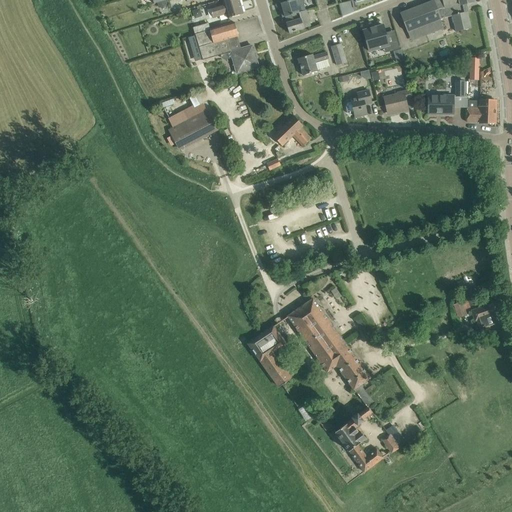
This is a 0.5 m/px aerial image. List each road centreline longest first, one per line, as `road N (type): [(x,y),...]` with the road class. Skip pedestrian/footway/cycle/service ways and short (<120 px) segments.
road 1 (residential): [(508,142),(322,127),(296,104),(275,49)]
road 2 (track): [(415,392),(384,342),(360,257)]
road 3 (residential): [(275,49),(400,0)]
